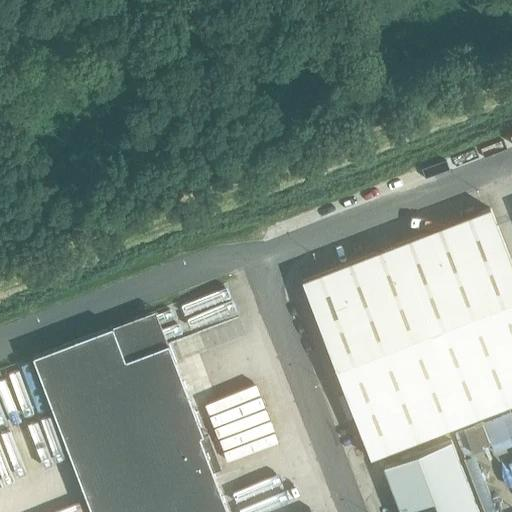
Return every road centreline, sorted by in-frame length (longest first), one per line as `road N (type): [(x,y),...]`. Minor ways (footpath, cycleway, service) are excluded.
road 1 (unclassified): [(0,344),(234,257),(260,261)]
road 2 (unclassified): [(260,261),(511,158)]
road 3 (unclassified): [(353,511),(260,261)]
